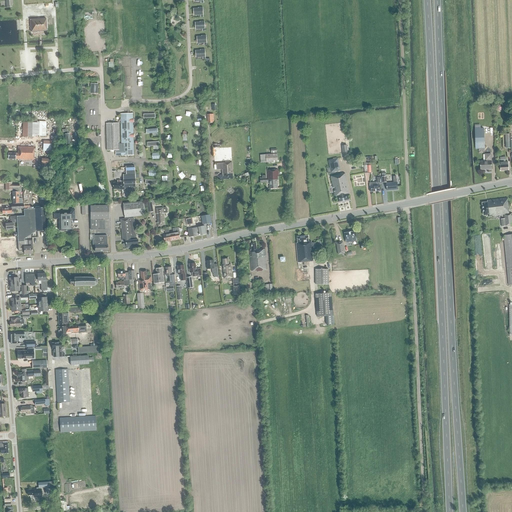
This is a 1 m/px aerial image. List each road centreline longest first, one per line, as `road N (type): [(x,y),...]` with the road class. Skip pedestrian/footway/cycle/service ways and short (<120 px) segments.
road 1 (trunk): [(462,511),(437,0)]
road 2 (trunk): [(426,0),(449,511)]
road 3 (tertiary): [(0,265),(155,254),(408,204)]
road 4 (track): [(424,511),(408,204)]
road 5 (unclassified): [(408,204),(398,0)]
road 6 (unclassified): [(13,435),(0,270)]
